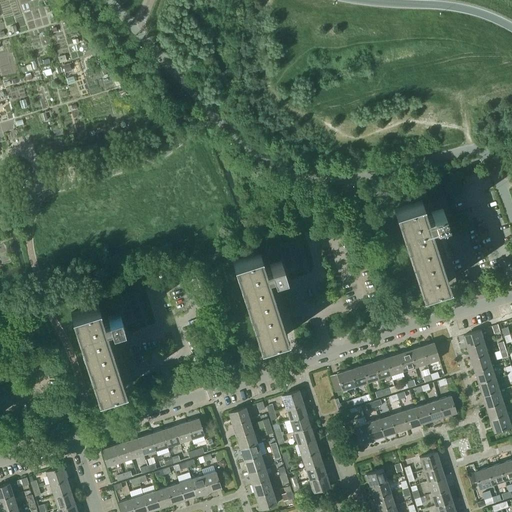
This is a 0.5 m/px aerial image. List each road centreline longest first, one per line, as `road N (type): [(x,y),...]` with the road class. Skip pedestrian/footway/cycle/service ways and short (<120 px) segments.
road 1 (residential): [(511,293),(72,437)]
road 2 (unclassified): [(511,216),(479,150),(328,179),(252,154),(211,114)]
road 3 (trunk): [(363,0),(457,7),(511,27)]
